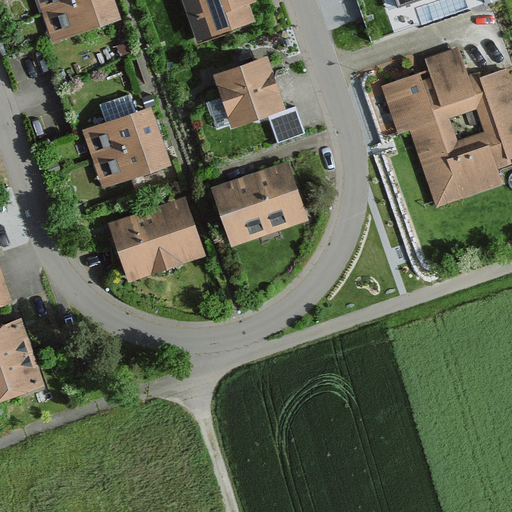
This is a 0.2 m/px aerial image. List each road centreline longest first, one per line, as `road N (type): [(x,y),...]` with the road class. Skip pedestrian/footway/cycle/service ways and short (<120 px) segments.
road 1 (residential): [(304,0),(347,124),(353,201),(331,264),(270,322),(215,339),(183,337),(104,312),(78,294),(40,233),(0,117)]
road 2 (track): [(511,265),(0,445)]
road 3 (track): [(215,339),(192,375),(232,511)]
